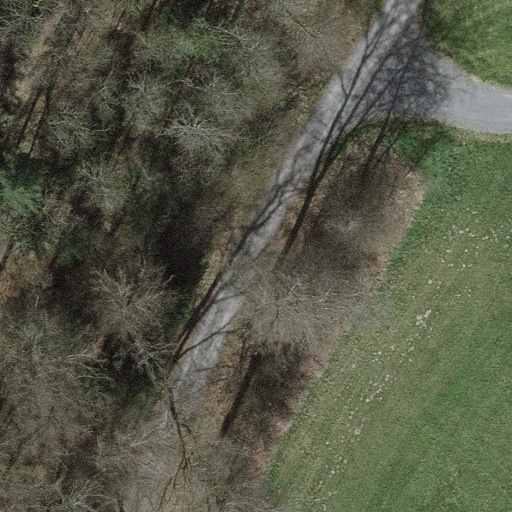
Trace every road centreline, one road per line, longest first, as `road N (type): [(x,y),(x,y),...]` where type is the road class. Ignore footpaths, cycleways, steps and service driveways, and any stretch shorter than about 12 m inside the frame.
road 1 (track): [(136,511),(329,110),(373,70),(403,0)]
road 2 (track): [(511,109),(373,70)]
